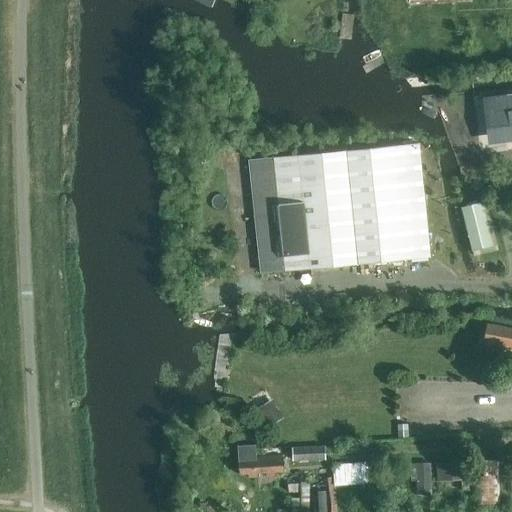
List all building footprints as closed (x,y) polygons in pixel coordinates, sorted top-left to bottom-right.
[(511,104),(490,106),(491,116),(493,155),(511,153),(511,104)] [(460,113),(441,115),(443,134),(462,132),(460,113)] [(491,116),(470,116),(470,139),(477,139),(477,149),(453,149),(453,165),(493,165),(491,116)] [(419,144),(274,158),(245,161),(256,275),(272,274),(285,272),(285,271),(430,257),(419,144)] [(470,252),(491,247),(480,203),(459,208),(470,252)] [(483,343),(507,347),(511,347),(511,329),(486,325),(483,343)] [(275,399),(258,409),(269,427),(286,417),(275,399)] [(250,444),(232,446),(234,475),(278,472),(277,454),(251,456),(250,444)] [(290,461),(328,459),(327,445),(290,447),(290,461)] [(469,503),(500,502),(499,459),(468,460),(469,503)] [(437,482),(467,480),(466,463),(436,465),(437,482)] [(335,487),(368,484),(366,464),(334,467),(335,487)] [(408,496),(431,496),(430,464),(404,465),(404,477),(410,477),(410,485),(408,496)] [(310,511),(310,482),(303,482),(303,510),(298,510),(297,511),(310,511)]
